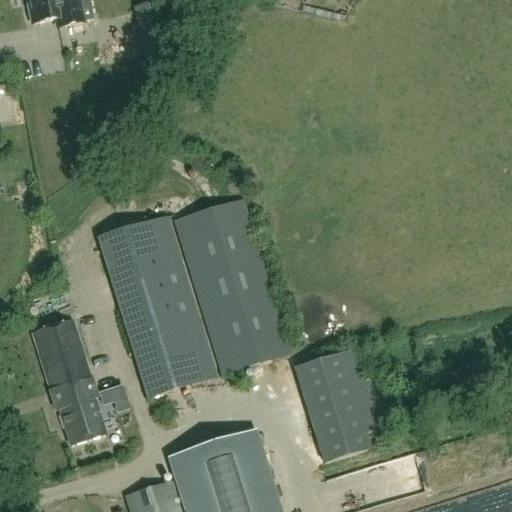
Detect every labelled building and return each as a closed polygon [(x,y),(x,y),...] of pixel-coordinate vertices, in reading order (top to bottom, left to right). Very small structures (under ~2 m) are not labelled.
[(63,20),(65,28),(84,25),(83,23),(93,21),(89,0),(27,0),(29,6),(26,7),(30,23),(32,22),(33,26),(63,20)] [(145,57),(167,53),(158,6),(136,11),(145,57)] [(222,380),(293,357),(242,203),(172,223),(222,380)] [(147,403),(218,380),(168,219),(97,241),(147,403)] [(72,323),(31,335),(56,414),(59,413),(70,450),(104,439),(93,403),(96,402),(72,323)] [(354,353),(293,371),(323,467),(371,452),(366,436),(380,432),(354,353)] [(277,511),(254,439),(171,464),(182,499),(177,500),(172,484),(122,500),(126,511),(277,511)]
